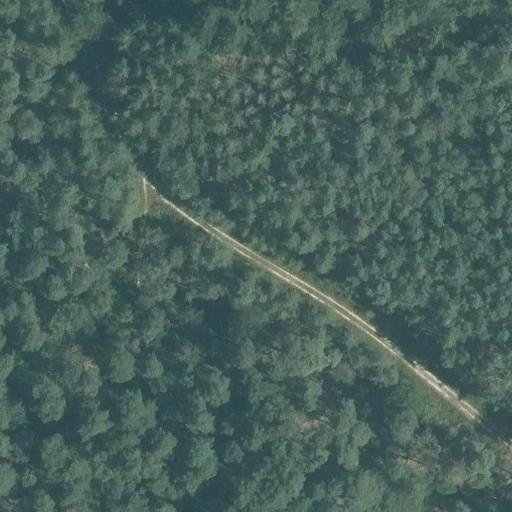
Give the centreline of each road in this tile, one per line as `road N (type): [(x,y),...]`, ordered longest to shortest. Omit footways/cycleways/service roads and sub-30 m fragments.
road 1 (track): [(152,182),(409,361),(511,444)]
road 2 (track): [(66,0),(125,140),(152,182)]
